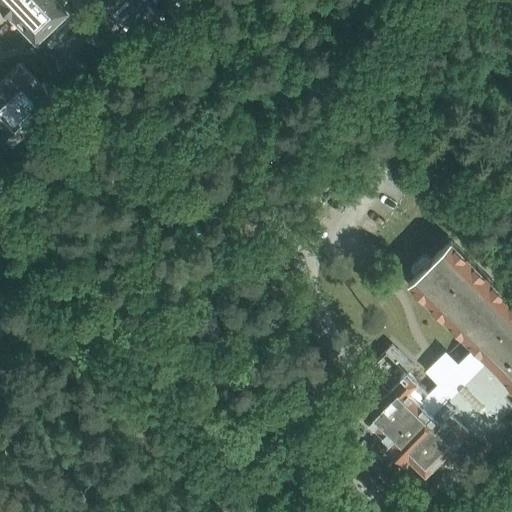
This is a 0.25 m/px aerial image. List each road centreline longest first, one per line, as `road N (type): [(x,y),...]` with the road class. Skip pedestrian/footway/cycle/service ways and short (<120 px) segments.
road 1 (tertiary): [(303,511),(0,205)]
road 2 (unclassified): [(249,229),(302,171),(334,115)]
